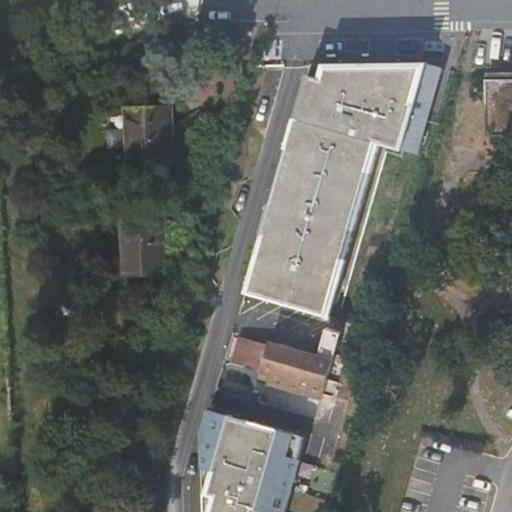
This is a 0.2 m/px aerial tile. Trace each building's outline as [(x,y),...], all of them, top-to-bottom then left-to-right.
[(249,292),(326,314),(378,140),(421,153),(446,66),(430,61),(323,61),(323,73),(312,73),(299,118),(297,117),(294,128),(261,250),(249,292)] [(511,79),(491,80),(490,135),(511,135),(511,79)] [(131,112),(131,168),(176,168),(175,112),(131,112)] [(123,217),(126,281),(166,280),(164,216),(123,217)] [(272,382),(325,397),(344,331),(330,327),(322,355),(273,341),(271,346),(242,337),(234,362),(264,371),(274,374),(272,382)] [(262,379),(272,382),(274,374),(264,371),(262,379)] [(287,511),(303,459),(299,457),(306,435),(229,412),(228,439),(206,439),(208,511),(287,511)]
